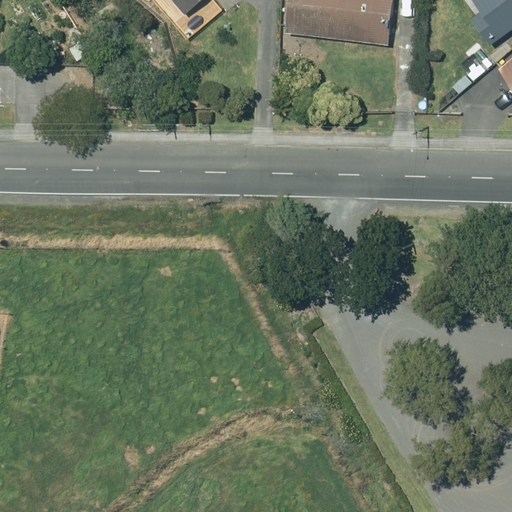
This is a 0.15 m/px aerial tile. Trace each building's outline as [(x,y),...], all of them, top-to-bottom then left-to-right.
[(180,0),(191,12),(204,0),(180,0)] [(294,0),(290,31),(393,43),(397,0),(294,0)] [(511,0),(480,0),(487,9),(476,17),(496,44),(511,31),(511,0)] [(89,43),(77,49),(83,61),(96,55),(89,43)] [(511,59),(503,67),(511,77),(511,59)]
